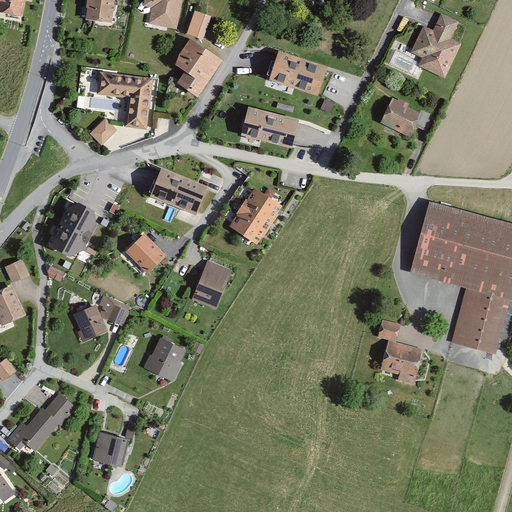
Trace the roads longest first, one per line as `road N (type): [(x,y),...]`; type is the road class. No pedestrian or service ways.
road 1 (residential): [(511,184),(321,169)]
road 2 (residential): [(405,0),(321,169)]
road 3 (residential): [(259,0),(177,142)]
road 4 (residential): [(321,169),(177,142)]
road 5 (tertiary): [(46,39),(4,173)]
road 6 (residential): [(101,393),(47,370),(0,417)]
